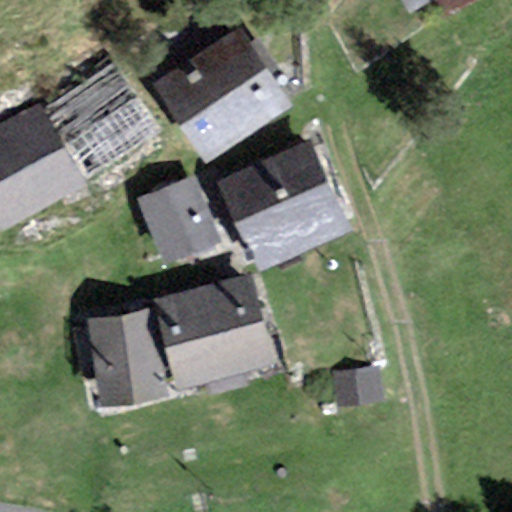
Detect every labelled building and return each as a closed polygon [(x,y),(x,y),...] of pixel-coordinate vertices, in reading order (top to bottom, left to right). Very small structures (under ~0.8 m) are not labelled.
[(316,116),(269,36),(184,85),(232,166),(316,116)] [(186,139),(140,61),(71,101),(117,179),(186,139)] [(117,179),(71,101),(0,139),(0,194),(29,248),(124,197),(117,179)] [(369,243),(329,144),(242,179),(282,278),(369,243)] [(242,252),(217,184),(162,204),(187,272),(242,252)] [(295,377),(270,283),(183,306),(208,400),(295,377)] [(178,319),(115,328),(129,419),(192,410),(178,319)]
